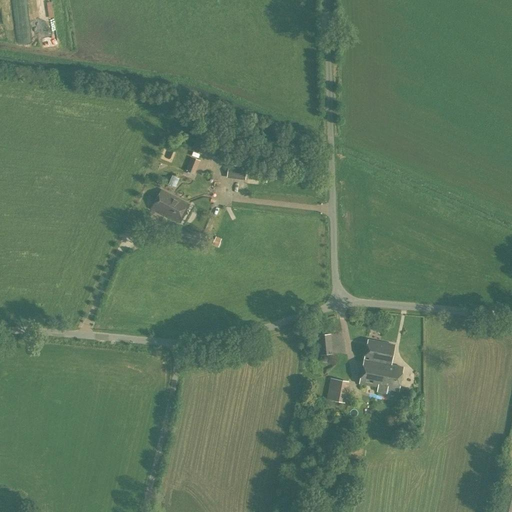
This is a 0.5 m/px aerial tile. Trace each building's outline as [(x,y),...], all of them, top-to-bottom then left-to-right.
[(203,155),(210,138),(198,133),(192,150),(203,155)] [(194,175),(200,161),(191,157),(185,171),(194,175)] [(245,179),(246,168),(229,166),(227,177),(245,179)] [(173,175),(169,183),(176,186),(179,178),(173,175)] [(177,222),(187,204),(161,190),(151,209),(177,222)] [(364,360),(391,365),(395,346),(368,340),(364,360)] [(403,368),(391,365),(364,360),(359,384),(377,387),(376,392),(386,394),(387,389),(398,391),(403,368)] [(344,403),(348,382),(330,378),(326,400),(344,403)] [(351,473),(351,468),(352,461),(341,460),(341,465),(332,464),(331,471),(340,471),(340,472),(351,473)] [(511,487),(500,484),(497,500),(511,502),(511,487)]
